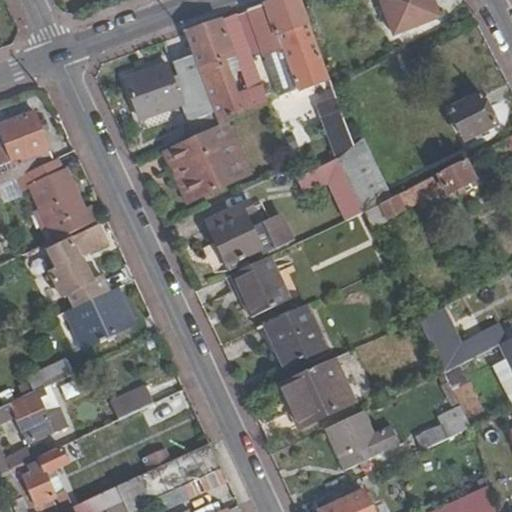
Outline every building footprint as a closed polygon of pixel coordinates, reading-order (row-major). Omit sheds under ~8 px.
[(322,59),(299,0),(279,0),(249,11),(279,92),(305,83),(299,68),(322,59)] [(379,0),(393,36),(439,19),(432,0),(379,0)] [(230,123),(270,104),(264,86),(238,95),(229,71),(222,66),(215,69),(213,64),(235,56),(239,65),(254,59),(238,15),(185,35),(185,36),(193,57),(219,124),(220,127),(230,123)] [(219,124),(193,57),(174,64),(178,73),(171,75),(168,65),(125,80),(140,120),(182,105),(194,134),(219,124)] [(464,139),(497,124),(481,92),(448,109),(464,139)] [(0,186),(51,163),(41,133),(46,131),(44,124),(38,126),(34,115),(0,127),(0,130),(7,150),(0,152),(0,186)] [(346,149),(354,143),(344,115),(334,119),(346,149)] [(239,141),(230,123),(220,127),(162,152),(170,170),(181,165),(195,198),(246,175),(232,145),(239,141)] [(337,156),(364,211),(391,197),(362,137),(354,143),(346,149),(337,156)] [(253,172),(239,141),(232,145),(246,175),(253,172)] [(346,219),(364,211),(337,156),(296,173),(305,192),(327,182),(346,219)] [(477,180),(467,159),(448,169),(391,197),(364,211),(373,229),(388,221),(386,217),(444,188),(447,195),(477,180)] [(181,165),(170,170),(185,203),(195,198),(181,165)] [(36,210),(51,243),(95,221),(88,206),(84,208),(66,170),(48,178),(49,180),(32,188),(41,208),(36,210)] [(208,217),(214,230),(255,210),(249,197),(208,217)] [(269,256),(297,242),(286,218),(264,228),(255,210),(214,230),(212,231),(233,273),(269,256)] [(58,302),(63,314),(67,312),(111,291),(104,276),(90,282),(79,260),(77,254),(106,240),(98,224),(47,249),(28,259),(29,262),(33,270),(38,281),(34,283),(46,308),(58,302)] [(233,273),(231,274),(251,317),(290,298),(269,256),(233,273)] [(399,285),(390,266),(375,273),(384,292),(399,285)] [(111,291),(67,312),(84,348),(136,323),(118,288),(111,291)] [(314,300),(272,320),(292,363),(334,344),(314,300)] [(439,307),(417,318),(436,357),(457,346),(439,307)] [(383,334),(417,318),(413,308),(407,311),(406,310),(392,317),(390,315),(383,318),(386,326),(380,328),(383,334)] [(444,371),(503,342),(495,327),(457,346),(436,357),(444,371)] [(350,402),(330,359),(281,383),(301,425),(350,402)] [(42,390),(44,389),(78,373),(72,360),(35,377),(42,390)] [(453,389),(462,407),(475,401),(466,383),(453,389)] [(42,390),(0,408),(0,425),(8,422),(15,435),(25,430),(31,444),(76,425),(69,407),(48,416),(41,401),(48,398),(44,389),(42,390)] [(112,406),(119,420),(155,403),(148,389),(112,406)] [(92,402),(74,405),(77,420),(95,417),(92,402)] [(440,424),(415,432),(420,446),(468,431),(460,405),(437,413),(440,424)] [(384,450),(364,408),(326,426),(346,468),(384,450)] [(57,511),(101,511),(123,502),(128,511),(151,501),(156,511),(158,511),(228,481),(211,444),(172,461),(157,468),(150,471),(71,506),(57,511)] [(157,468),(172,461),(166,447),(151,454),(157,468)] [(53,452),(12,470),(23,496),(25,501),(30,511),(57,511),(71,506),(57,474),(47,479),(45,473),(59,466),(53,452)] [(143,457),(150,471),(157,468),(151,454),(143,457)] [(12,470),(1,475),(12,500),(23,496),(12,470)] [(364,493),(358,479),(314,499),(319,511),(373,511),(370,503),(374,501),(369,491),(364,493)] [(383,500),(400,508),(409,489),(392,481),(383,500)] [(496,511),(489,485),(443,506),(444,511),(496,511)] [(30,511),(25,501),(14,506),(16,511),(30,511)]
